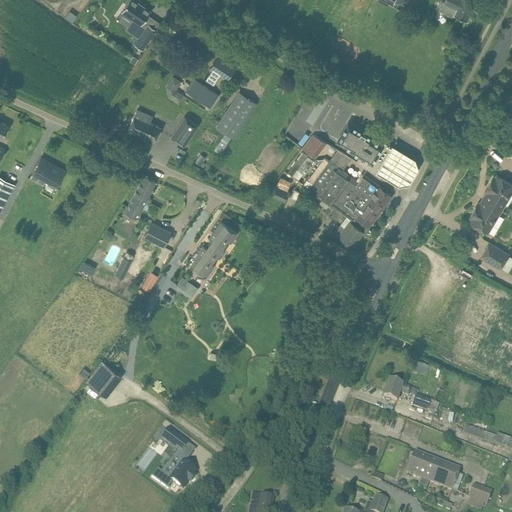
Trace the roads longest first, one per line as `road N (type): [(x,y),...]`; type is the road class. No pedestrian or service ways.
road 1 (unclassified): [(381,270),(0,95)]
road 2 (unclassified): [(447,155),(192,0)]
road 3 (tertiary): [(447,155),(511,32)]
road 4 (tertiary): [(306,455),(355,333)]
road 5 (residential): [(417,511),(409,499),(306,455)]
